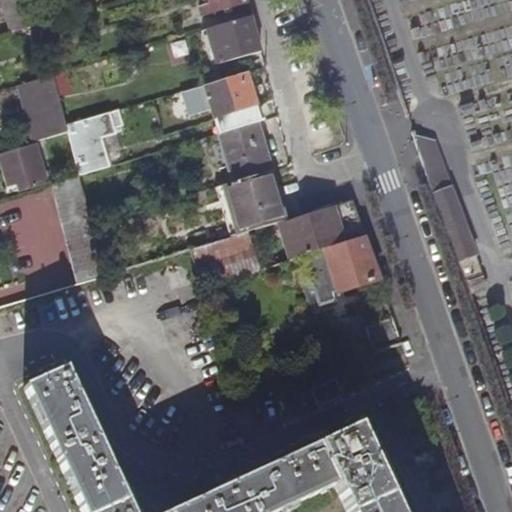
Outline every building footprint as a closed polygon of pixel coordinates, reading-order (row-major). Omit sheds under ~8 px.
[(37,25),(29,0),(0,0),(0,9),(7,33),(30,27),(37,25)] [(203,16),(245,4),(244,0),(206,0),(209,8),(202,10),(203,16)] [(249,19),(211,30),(220,64),(258,53),(249,19)] [(44,48),(37,25),(30,27),(37,50),(44,48)] [(64,127),(52,76),(18,86),(35,144),(66,135),(64,127)] [(252,107),(243,76),(202,88),(211,118),(252,107)] [(66,135),(77,178),(107,169),(99,140),(112,136),(106,114),(64,127),(66,135)] [(229,185),(268,174),(270,173),(255,125),(215,137),(229,185)] [(42,177),(32,147),(0,156),(0,169),(5,187),(42,177)] [(436,154),(419,160),(424,174),(441,167),(436,154)] [(245,234),(278,225),(283,223),(268,174),(229,185),(220,188),(235,237),(245,234)] [(77,178),(50,186),(75,285),(101,277),(89,227),(77,178)] [(470,248),(450,189),(432,196),(460,277),(477,270),(469,248),(470,248)] [(294,260),(362,237),(350,203),(302,217),(283,223),(278,225),(290,261),(294,260)] [(258,271),(245,234),(235,237),(203,247),(216,285),(258,271)] [(377,281),(362,237),(294,260),(301,280),(308,278),(316,305),(317,308),(334,303),(332,295),(377,281)] [(481,277),(462,284),(467,296),(486,289),(481,277)] [(316,305),(308,278),(301,280),(310,307),(316,305)] [(242,398),(271,388),(265,371),(236,381),(242,398)] [(22,390),(78,511),(281,511),(332,489),(342,511),(392,511),(354,429),(241,482),(238,478),(225,484),(227,488),(176,511),(126,511),(95,442),(99,440),(93,427),(89,429),(62,372),(22,390)] [(317,407),(339,396),(332,381),(310,392),(317,407)]
